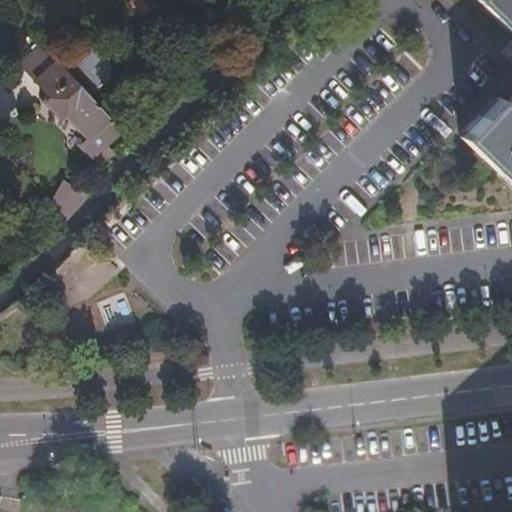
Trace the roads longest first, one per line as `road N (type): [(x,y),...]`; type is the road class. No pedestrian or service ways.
road 1 (secondary): [(511,385),(237,418)]
road 2 (secondary): [(237,418),(115,431)]
